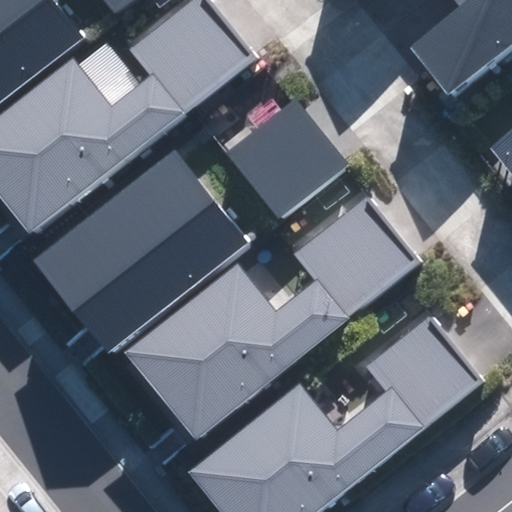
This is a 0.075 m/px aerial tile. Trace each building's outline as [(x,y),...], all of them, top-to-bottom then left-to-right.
[(0,0),(0,103),(86,37),(56,0),(0,0)] [(0,118),(0,197),(31,236),(257,57),(211,0),(187,0),(137,40),(158,67),(109,106),(73,60),(0,118)] [(104,0),(115,13),(131,0),(104,0)] [(447,94),(511,45),(511,0),(454,0),(458,5),(407,47),(447,94)] [(295,99),(227,153),(280,218),(347,164),(295,99)] [(511,128),(488,147),(511,176),(511,128)] [(35,260),(110,352),(248,240),(174,148),(35,260)] [(127,352),(197,439),(422,259),(368,191),(303,243),(324,269),(275,308),(238,262),(127,352)] [(190,474),(220,511),(321,511),(485,381),(431,313),(366,365),(387,391),(338,430),(302,385),(190,474)]
